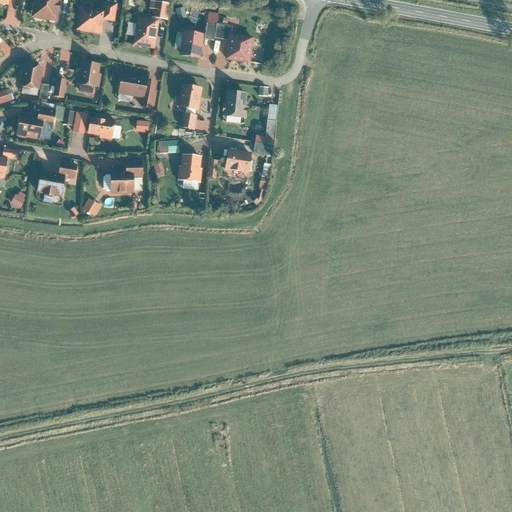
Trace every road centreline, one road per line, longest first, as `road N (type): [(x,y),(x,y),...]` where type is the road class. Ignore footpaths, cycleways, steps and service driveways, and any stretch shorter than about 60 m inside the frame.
road 1 (track): [(511,348),(295,373),(0,438)]
road 2 (track): [(0,224),(73,235),(186,224),(253,229),(284,187),(295,70)]
road 3 (residential): [(317,0),(295,70),(282,81),(53,44),(0,69)]
road 4 (secondary): [(352,0),(511,29)]
